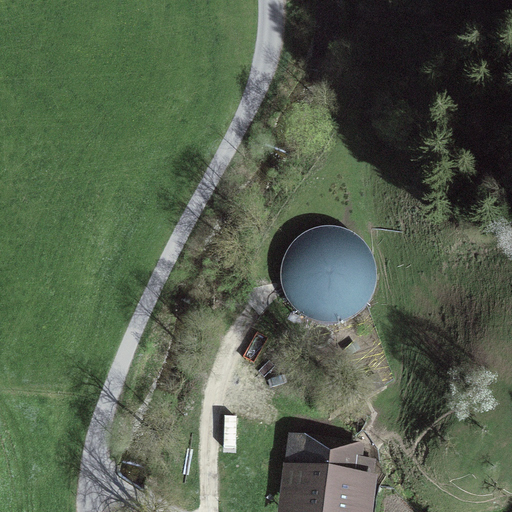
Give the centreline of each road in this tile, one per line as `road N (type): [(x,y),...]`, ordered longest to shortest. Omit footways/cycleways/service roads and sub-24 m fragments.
road 1 (unclassified): [(272,0),(263,79),(156,285),(104,410),(89,511)]
road 2 (track): [(252,303),(222,357),(205,454),(205,511)]
